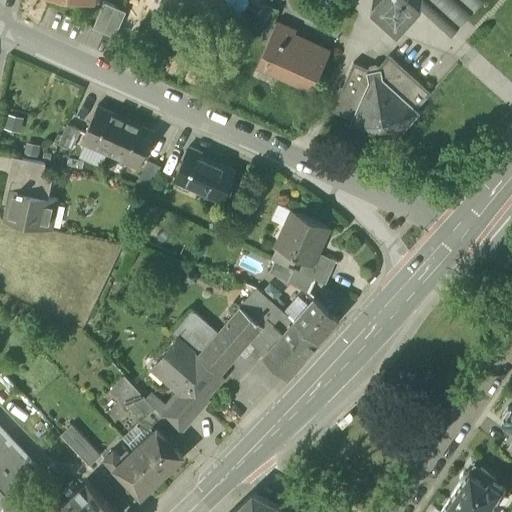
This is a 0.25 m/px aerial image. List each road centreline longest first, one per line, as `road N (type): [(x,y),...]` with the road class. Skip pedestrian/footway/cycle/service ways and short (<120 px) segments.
road 1 (residential): [(461,227),(320,176),(0,27)]
road 2 (secondary): [(243,464),(344,365),(461,227)]
road 3 (residential): [(406,511),(511,342)]
